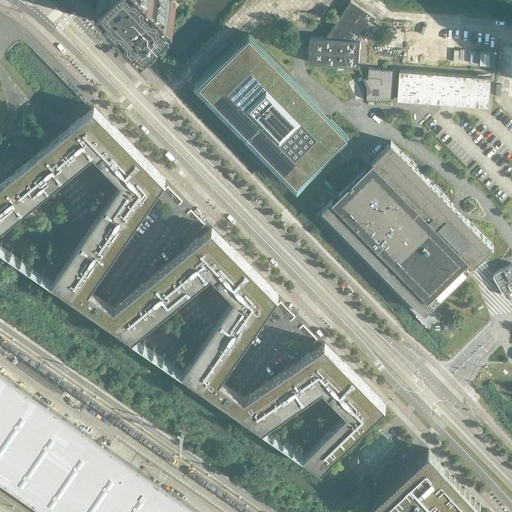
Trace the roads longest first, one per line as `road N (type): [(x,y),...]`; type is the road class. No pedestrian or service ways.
road 1 (tertiary): [(12,0),(70,46),(417,407)]
road 2 (tertiary): [(438,386),(58,0)]
road 3 (track): [(0,249),(318,469),(354,474)]
road 4 (tertiary): [(417,407),(511,506)]
